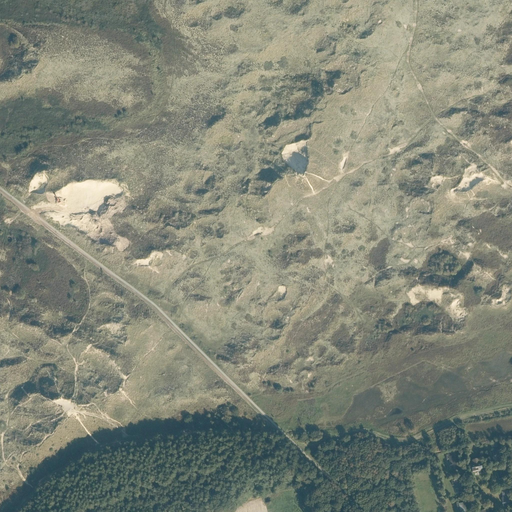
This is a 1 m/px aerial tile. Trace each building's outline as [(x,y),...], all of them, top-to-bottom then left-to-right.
[(500,456),(497,444),(491,445),(494,457),(496,457),(497,460),(502,459),(501,455),(500,456)] [(455,456),(450,457),(449,455),(446,456),(447,461),(449,460),(450,466),(453,466),(454,470),(457,469),(455,456)] [(474,466),(471,466),(473,473),(482,471),(482,470),(484,469),(483,467),(481,467),(481,464),(479,465),(478,460),(473,461),(474,466)] [(505,479),(503,470),(497,472),(499,481),(505,479)] [(460,479),(454,481),(451,481),(452,484),(454,484),(456,490),(458,489),(459,493),(463,493),(460,479)] [(504,492),(501,493),(503,499),(501,499),(503,504),(504,504),(506,504),(506,503),(507,503),(508,507),(511,507),(511,502),(510,503),(508,494),(505,495),(504,492)] [(466,511),(465,503),(459,504),(457,505),(457,508),(459,507),(460,511),(466,511)]
